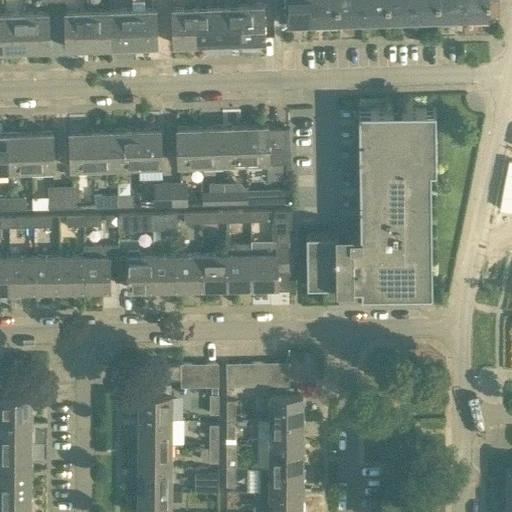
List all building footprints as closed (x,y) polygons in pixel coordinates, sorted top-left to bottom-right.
[(143,0),(136,0),(133,0),(133,7),(134,44),(157,43),(156,6),(144,7),(143,0)] [(285,0),(286,23),(287,23),(287,22),(314,21),(312,0),(285,0)] [(337,0),(312,0),(314,21),(339,20),(337,0)] [(362,0),(337,0),(339,20),(363,20),(362,0)] [(387,0),(362,0),(363,20),(388,19),(387,0)] [(412,0),(387,0),(388,19),(413,18),(412,0)] [(437,0),(412,0),(413,18),(438,17),(437,0)] [(462,0),(437,0),(438,17),(463,16),(462,0)] [(488,0),(462,0),(463,16),(488,15),(488,16),(489,16),(488,0)] [(241,3),(219,4),(220,41),(242,40),(241,3)] [(263,3),(241,3),(242,40),(264,39),(263,3)] [(219,4),(196,5),(196,42),(220,41),(219,4)] [(196,5),(172,6),(173,42),(196,42),(196,5)] [(133,7),(111,8),(112,45),(134,44),(133,7)] [(88,8),(64,9),(65,46),(89,45),(88,8)] [(111,8),(88,8),(89,45),(112,45),(111,8)] [(48,10),(26,11),(27,48),(49,47),(48,10)] [(26,11),(3,12),(4,48),(27,48),(26,11)] [(360,233),(306,234),(306,283),(336,283),(361,283),(361,285),(361,293),(417,292),(417,280),(428,280),(430,280),(429,182),(427,183),(423,183),(423,170),(431,170),(431,169),(437,169),(436,120),(434,120),(424,121),(424,110),(436,110),(436,109),(359,109),(360,233)] [(268,123),(245,124),(246,160),(267,159),(268,177),(282,177),(280,147),(289,147),(289,126),(268,127),(268,123)] [(223,124),(200,125),(201,162),(224,161),(223,124)] [(245,124),(223,124),(224,161),(246,160),(245,124)] [(200,125),(176,126),(177,162),(201,162),(200,125)] [(137,127),(115,128),(116,165),(138,164),(137,127)] [(160,127),(137,127),(138,164),(161,163),(160,127)] [(115,128),(93,129),(94,165),(116,165),(115,128)] [(93,129),(69,130),(70,166),(94,165),(93,129)] [(53,130),(30,131),(31,168),(54,167),(53,130)] [(30,131),(8,132),(9,168),(31,168),(30,131)] [(8,132),(0,132),(0,168),(9,168),(8,132)] [(186,181),(171,182),(171,203),(186,203),(186,181)] [(224,181),(210,182),(210,190),(210,202),(225,202),(224,191),(224,181)] [(171,182),(155,182),(155,199),(155,203),(171,203),(171,182)] [(63,184),(48,184),(48,195),(48,207),(64,206),(63,184)] [(79,184),(63,184),(64,206),(79,206),(79,184)] [(239,190),(224,191),(225,202),(240,201),(239,190)] [(117,193),(101,193),(102,205),(118,205),(117,193)] [(133,193),(117,193),(118,205),(133,204),(133,193)] [(9,196),(0,196),(0,207),(10,207),(9,196)] [(25,196),(9,196),(10,207),(25,207),(25,196)] [(276,251),(252,251),(252,285),(277,285),(277,270),(289,270),(288,238),(292,237),(291,208),(275,209),(275,221),(272,221),(272,240),(275,240),(276,251)] [(267,209),(252,210),(252,219),(267,218),(267,209)] [(219,210),(202,211),(202,220),(219,220),(219,210)] [(252,210),(234,210),(235,219),(252,219),(252,210)] [(202,211),(185,211),(185,220),(202,220),(202,211)] [(151,212),(134,213),(134,223),(151,222),(151,212)] [(168,212),(151,212),(151,222),(168,222),(168,212)] [(100,213),(83,214),(83,224),(100,223),(100,213)] [(83,214),(66,214),(66,224),(83,224),(83,214)] [(33,215),(17,216),(17,225),(33,225),(33,215)] [(50,215),(33,215),(33,225),(50,225),(50,215)] [(109,244),(84,244),(84,254),(84,288),(110,287),(109,244)] [(127,253),(118,253),(118,276),(127,276),(128,287),(153,287),(153,253),(139,253),(139,249),(137,247),(130,247),(127,249),(127,253)] [(252,251),(227,252),(228,285),(252,285),(252,251)] [(178,252),(153,253),(153,287),(178,286),(178,252)] [(202,252),(178,252),(178,286),(203,286),(202,252)] [(227,252),(202,252),(203,286),(228,285),(227,252)] [(59,254),(34,255),(34,288),(60,288),(59,254)] [(84,254),(59,254),(60,288),(84,288),(84,254)] [(10,255),(0,255),(0,288),(10,289),(10,255)] [(34,255),(10,255),(10,289),(34,288),(34,255)] [(263,361),(263,384),(276,384),(276,360),(263,361)] [(276,360),(276,384),(289,383),(288,360),(287,360),(276,360)] [(205,362),(205,385),(218,385),(218,362),(218,361),(205,362)] [(238,361),(226,361),(226,385),(238,384),(238,361)] [(238,361),(238,384),(251,384),(251,361),(238,361)] [(251,361),(251,384),(263,384),(263,361),(251,361)] [(180,362),(155,362),(155,377),(180,376),(180,362)] [(181,362),(180,362),(180,376),(180,385),(193,385),(193,362),(181,362)] [(193,362),(193,385),(205,385),(205,362),(193,362)] [(0,364),(0,387),(14,387),(14,365),(11,365),(0,364)] [(139,392),(139,417),(171,417),(171,393),(139,392)] [(270,393),(269,418),(302,418),(302,393),(270,393)] [(0,395),(0,419),(30,420),(31,395),(0,395)] [(209,408),(209,414),(218,414),(218,395),(209,395),(209,408)] [(226,401),(226,420),(235,420),(235,401),(226,401)] [(139,417),(138,441),(171,441),(171,417),(139,417)] [(269,418),(269,442),(302,442),(302,418),(269,418)] [(0,419),(0,443),(30,444),(30,420),(0,419)] [(226,420),(226,439),(235,439),(235,420),(226,420)] [(209,441),(209,444),(218,444),(218,443),(218,425),(209,425),(209,441)] [(138,441),(138,465),(170,465),(171,441),(138,441)] [(269,442),(269,466),(302,466),(302,442),(269,442)] [(0,443),(0,468),(30,468),(30,444),(0,443)] [(209,459),(209,463),(218,463),(218,445),(218,444),(209,444),(209,446),(209,459)] [(226,449),(226,468),(235,468),(235,449),(226,449)] [(138,465),(138,490),(170,490),(170,465),(138,465)] [(259,466),(259,490),(269,490),(302,491),(302,466),(269,466),(259,466)] [(0,468),(0,492),(30,492),(30,468),(0,468)] [(226,468),(226,484),(235,485),(235,468),(226,468)] [(194,470),(194,489),(218,489),(218,470),(194,470)] [(138,490),(137,511),(170,511),(170,490),(138,490)] [(269,490),(269,511),(301,511),(302,491),(269,490)] [(0,511),(29,511),(30,492),(0,492),(0,511)]
